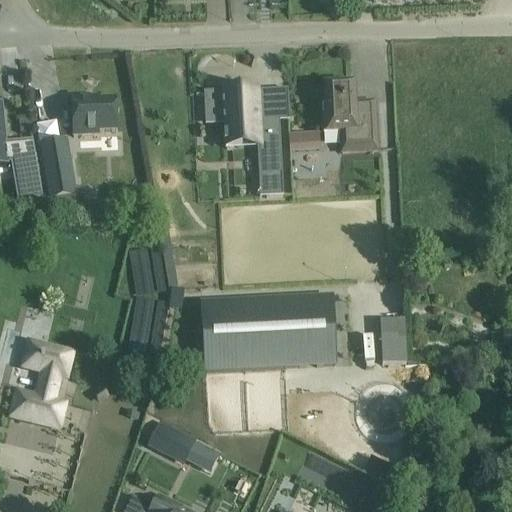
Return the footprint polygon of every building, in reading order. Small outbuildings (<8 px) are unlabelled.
[(375,125),(355,126),(353,87),(350,87),(350,86),(349,84),(347,83),(342,83),(339,85),(339,86),(338,88),(324,88),(325,107),(321,107),(323,136),(340,135),(341,155),(377,153),(375,125)] [(243,93),(196,96),(196,97),(203,97),(205,122),(224,121),(224,122),(229,122),(230,129),(230,137),(256,135),(258,172),(259,172),(259,177),(265,176),(265,177),(282,176),(279,123),(279,121),(257,122),(256,97),(252,97),(244,98),(243,93)] [(86,103),(86,100),(72,100),(73,139),(117,137),(115,102),(86,103)] [(12,163),(19,201),(42,197),(33,144),(5,147),(1,107),(0,106),(0,165),(6,165),(6,163),(12,163)] [(29,121),(18,122),(20,135),(30,134),(29,121)] [(287,134),(286,151),(318,153),(318,135),(287,134)] [(66,143),(40,148),(50,202),(55,201),(56,208),(75,206),(74,198),(75,197),(66,143)] [(413,290),(420,290),(424,290),(423,279),(419,279),(413,279),(413,290)] [(335,367),(331,300),(203,307),(206,374),(335,367)] [(377,321),(377,364),(404,364),(403,320),(377,321)] [(503,353),(504,354),(511,353),(511,332),(502,334),(502,335),(491,336),(492,354),(503,353)] [(20,400),(16,415),(56,425),(60,409),(52,407),(59,378),(66,379),(72,354),(46,348),(45,349),(29,345),(24,369),(39,373),(39,374),(42,375),(35,403),(20,400)] [(156,442),(153,449),(184,465),(195,444),(160,426),(153,440),(156,442)] [(152,508),(149,511),(180,511),(182,509),(157,497),(152,508)]
